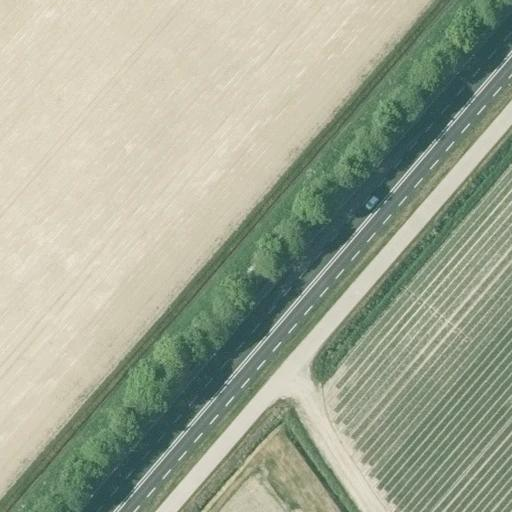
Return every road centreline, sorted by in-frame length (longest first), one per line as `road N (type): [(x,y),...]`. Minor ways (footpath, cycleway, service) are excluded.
road 1 (primary): [(118,511),(511,56)]
road 2 (unclassified): [(167,511),(511,113)]
